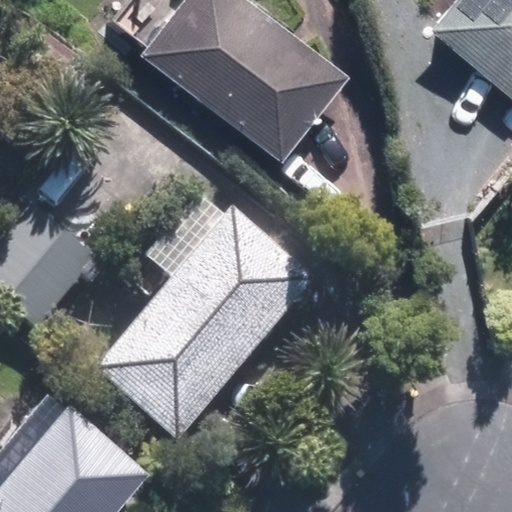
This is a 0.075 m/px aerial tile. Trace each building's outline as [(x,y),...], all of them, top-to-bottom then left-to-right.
[(196,0),(154,54),(292,163),(359,76),(261,0),(196,0)] [(511,0),(458,0),(433,31),(511,96),(511,0)] [(103,379),(185,448),(322,285),(240,216),(232,226),(207,205),(155,269),(180,289),(103,379)] [(0,259),(0,303),(41,338),(86,284),(96,293),(111,276),(38,214),(0,259)] [(0,495),(0,511),(118,511),(152,471),(73,407),(70,411),(49,395),(0,454),(0,489),(3,492),(0,495)]
